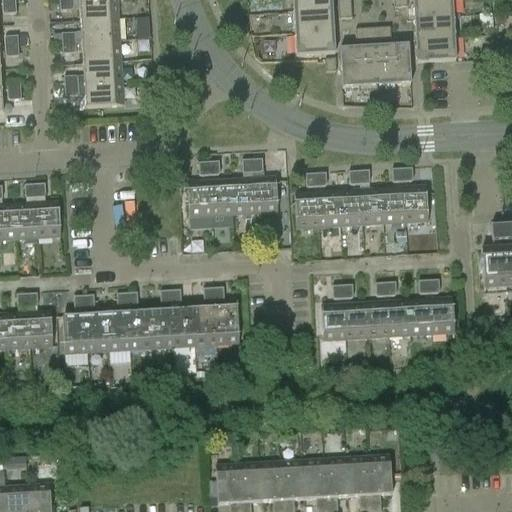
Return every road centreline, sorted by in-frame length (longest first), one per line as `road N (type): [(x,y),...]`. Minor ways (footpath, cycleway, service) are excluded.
road 1 (residential): [(279,338),(276,278),(264,266),(106,274),(100,161)]
road 2 (residential): [(511,133),(326,134),(286,119),(227,76)]
road 3 (residential): [(45,163),(38,0)]
road 4 (residential): [(100,161),(159,148),(227,76)]
